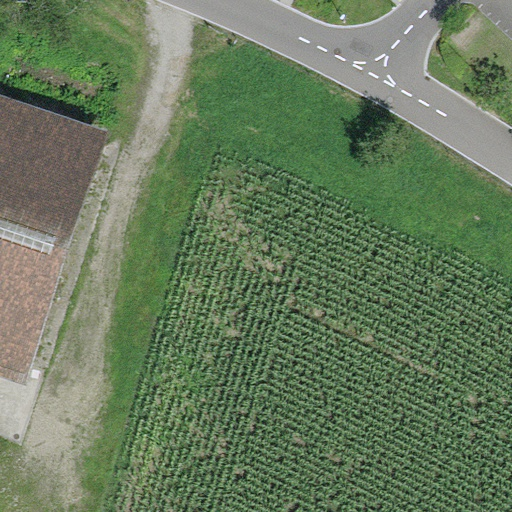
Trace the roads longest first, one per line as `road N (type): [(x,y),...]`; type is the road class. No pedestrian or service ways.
road 1 (residential): [(365,74),(175,0)]
road 2 (residential): [(511,158),(365,74)]
